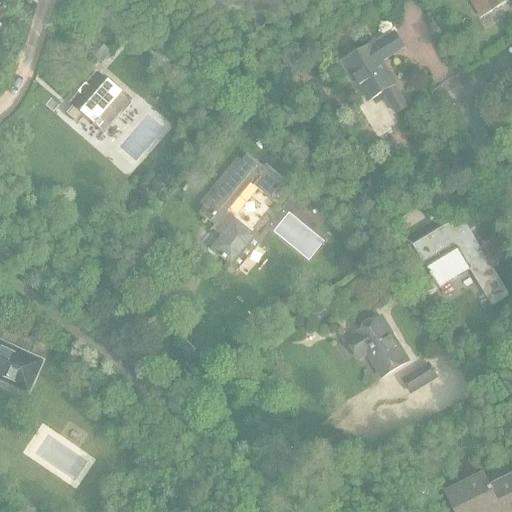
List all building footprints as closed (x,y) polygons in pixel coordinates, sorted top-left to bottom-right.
[(471,0),(482,17),(510,0),(471,0)] [(382,62),(403,49),(393,33),(372,47),(371,46),(343,64),(367,102),(382,93),(395,115),(407,107),(393,86),(396,84),(382,62)] [(93,56),(101,63),(111,52),(103,45),(93,56)] [(80,111),(103,132),(128,104),(94,74),(69,102),(73,105),(64,114),(72,120),(80,111)] [(191,160),(206,172),(220,155),(205,143),(191,160)] [(271,204),(284,188),(245,156),(201,210),(216,222),(211,229),(220,236),(209,249),(236,270),(261,240),(225,211),(248,183),(252,186),(251,187),(271,204)] [(467,233),(456,239),(447,225),(412,247),(438,290),(469,271),(490,307),(508,296),(480,250),(476,252),(472,245),(474,244),(467,233)] [(381,378),(407,363),(380,318),(354,334),(355,335),(346,341),(357,360),(367,354),(381,378)] [(0,381),(25,393),(39,362),(0,344),(0,381)] [(402,381),(409,394),(436,378),(428,366),(402,381)] [(511,511),(511,478),(490,490),(483,477),(447,495),(455,511),(511,511)]
